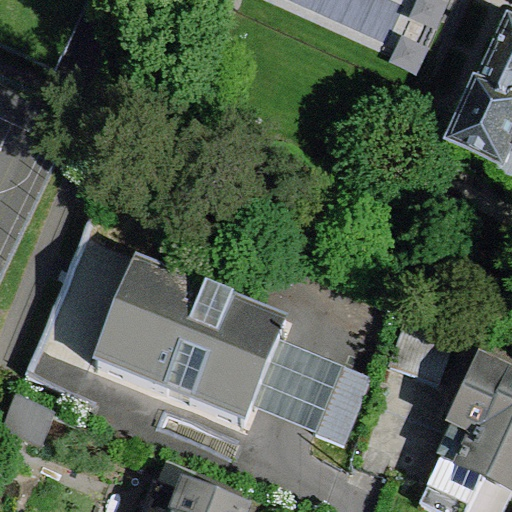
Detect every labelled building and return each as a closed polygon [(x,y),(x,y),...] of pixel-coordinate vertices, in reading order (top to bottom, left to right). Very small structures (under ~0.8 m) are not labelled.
[(227,0),(206,0),(224,9),(227,0)] [(511,31),(511,30),(454,151),(499,174),(509,157),(511,158),(511,31)] [(511,158),(509,157),(499,174),(495,180),(511,188),(511,158)] [(248,428),(289,326),(139,266),(98,367),(248,428)] [(457,339),(409,322),(391,370),(439,387),(457,339)] [(511,378),(492,368),(460,434),(464,436),(429,509),(433,511),(476,511),(477,511),(480,511),(487,511),(498,491),(511,497),(511,378)] [(372,381),(344,370),(318,437),(346,447),(372,381)] [(55,421),(21,407),(9,436),(45,449),(55,421)]
